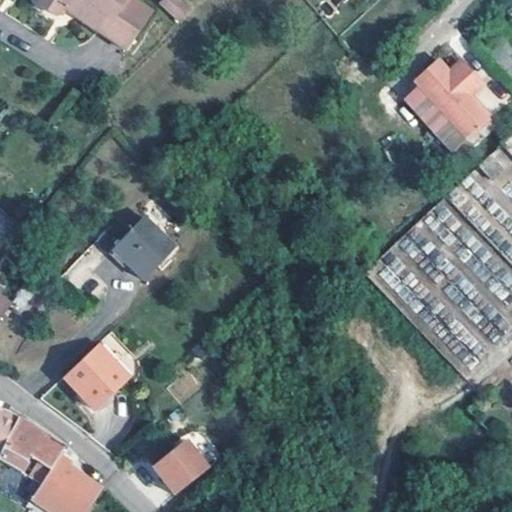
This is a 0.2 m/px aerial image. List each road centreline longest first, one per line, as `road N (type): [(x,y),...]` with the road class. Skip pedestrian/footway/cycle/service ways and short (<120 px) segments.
road 1 (unknown): [(376,511),(379,460),(399,416),(469,385),(511,343)]
road 2 (residential): [(0,387),(78,441),(146,511)]
